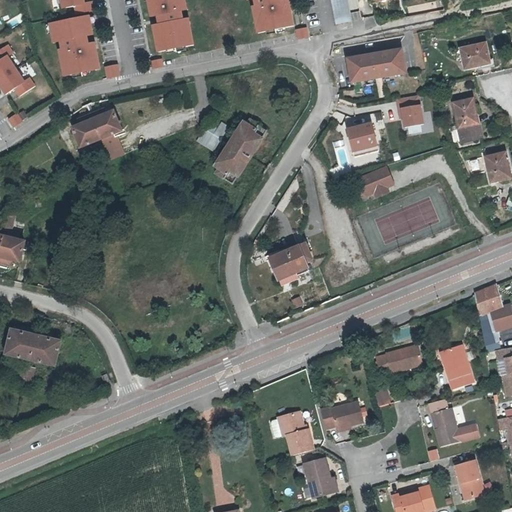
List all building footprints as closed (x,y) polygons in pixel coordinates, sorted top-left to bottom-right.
[(84,5),(83,0),(63,0),(65,9),(75,7),(77,15),(94,12),(92,3),(84,5)] [(162,24),(156,25),(161,51),(197,43),(192,18),(186,19),(184,9),(190,8),(187,0),(151,0),(154,15),(160,14),(162,24)] [(252,0),(253,0),(254,0),(259,0),(262,7),(258,8),(263,32),(299,25),(294,0),(289,0),(287,1),(286,0),(252,0)] [(352,22),(347,0),(332,0),(337,25),(352,22)] [(57,44),(64,42),(65,51),(63,52),(67,76),(103,69),(98,43),(91,44),(89,36),(96,34),(92,16),(53,24),(57,44)] [(309,37),(307,28),(298,30),(300,39),(309,37)] [(495,61),(490,42),(463,47),(467,68),(487,65),(486,62),(495,61)] [(37,85),(32,78),(27,81),(10,56),(15,53),(10,45),(0,51),(0,81),(9,94),(17,88),(22,95),(37,85)] [(402,72),(398,51),(346,60),(350,82),(402,72)] [(163,59),(154,61),(155,69),(164,67),(163,59)] [(119,64),(107,67),(109,78),(120,76),(121,73),(119,64)] [(420,95),(398,98),(400,109),(403,108),(406,126),(424,124),(420,95)] [(475,115),(472,99),(451,103),(457,131),(459,140),(459,142),(479,138),(477,124),(475,124),(473,116),(475,115)] [(118,109),(74,127),(84,149),(104,141),(118,135),(127,131),(118,109)] [(18,114),(11,119),(16,127),(24,122),(18,114)] [(215,168),(219,171),(216,175),(233,186),(268,132),(251,121),(248,126),(245,123),(215,168)] [(369,122),(344,129),(349,151),(374,144),(369,122)] [(229,128),(223,124),(218,132),(215,136),(208,146),(214,150),(229,128)] [(206,130),(215,136),(218,132),(209,126),(206,130)] [(215,136),(206,130),(199,141),(208,146),(215,136)] [(118,135),(104,141),(112,161),(127,155),(118,135)] [(509,170),(505,152),(484,157),(489,182),(508,179),(506,170),(509,170)] [(386,164),(348,181),(356,201),(374,193),(375,198),(388,192),(387,188),(395,184),(386,164)] [(350,204),(344,207),(348,216),(354,213),(350,204)] [(0,263),(12,266),(13,261),(21,263),(26,242),(0,236),(0,263)] [(307,260),(301,244),(265,259),(273,280),(291,272),(293,275),(304,270),(301,263),(307,260)] [(496,286),(474,295),(478,316),(486,314),(490,312),(503,308),(496,286)] [(295,308),(303,305),(300,296),(292,299),(295,308)] [(490,312),(496,332),(511,327),(511,317),(509,306),(503,308),(490,312)] [(487,317),(486,314),(478,316),(480,324),(484,345),(486,353),(500,349),(498,342),(494,343),(492,332),(488,321),(487,317)] [(25,333),(15,331),(10,354),(58,366),(64,342),(54,340),(55,335),(26,328),(25,333)] [(385,354),(386,354),(375,357),(380,375),(391,373),(391,374),(422,366),(417,346),(385,354)] [(474,386),(463,347),(440,354),(452,392),(474,386)] [(511,357),(504,359),(507,376),(503,376),(507,397),(511,395),(511,391),(511,389),(511,357)] [(37,368),(23,365),(18,384),(32,387),(37,368)] [(108,374),(102,377),(108,390),(112,384),(108,374)] [(386,389),(374,392),(378,406),(390,403),(386,389)] [(430,407),(432,417),(435,417),(439,432),(437,432),(442,450),(462,445),(482,440),(479,428),(459,433),(454,411),(449,412),(446,402),(430,407)] [(335,430),(336,433),(365,425),(359,403),(330,410),(330,407),(320,410),(326,433),(335,430)] [(307,430),(306,430),(302,431),(301,425),(298,412),(276,418),(276,419),(280,437),(280,438),(285,437),(289,456),(311,451),(307,430)] [(280,437),(276,419),(270,421),(268,423),(271,437),(274,439),(280,437)] [(437,449),(427,450),(428,461),(438,460),(437,449)] [(315,498),(332,494),(328,479),(331,478),(326,460),(305,465),(315,498)] [(457,465),(462,483),(465,483),(470,499),(487,494),(477,460),(457,465)] [(336,477),(331,478),(328,479),(332,494),(340,492),(336,477)] [(429,487),(419,489),(420,493),(402,498),(401,494),(392,497),(396,511),(433,511),(436,511),(429,487)] [(420,493),(419,489),(401,494),(402,498),(420,493)]
